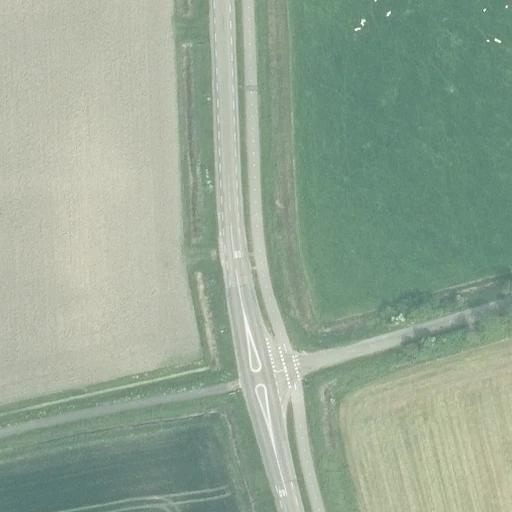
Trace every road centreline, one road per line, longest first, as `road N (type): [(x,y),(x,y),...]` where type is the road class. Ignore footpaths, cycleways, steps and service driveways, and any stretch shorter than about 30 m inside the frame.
road 1 (secondary): [(256,377),(233,261),(221,0)]
road 2 (unclassified): [(511,304),(256,377)]
road 3 (secondary): [(291,511),(256,377)]
